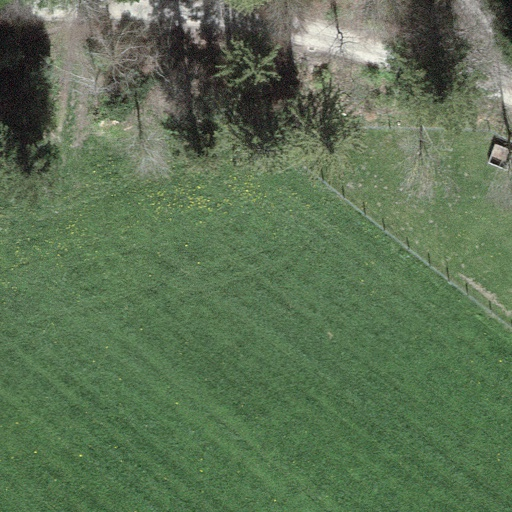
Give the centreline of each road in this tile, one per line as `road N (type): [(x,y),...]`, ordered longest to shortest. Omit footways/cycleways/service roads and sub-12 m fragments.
road 1 (track): [(137,0),(511,69)]
road 2 (track): [(0,4),(132,0)]
